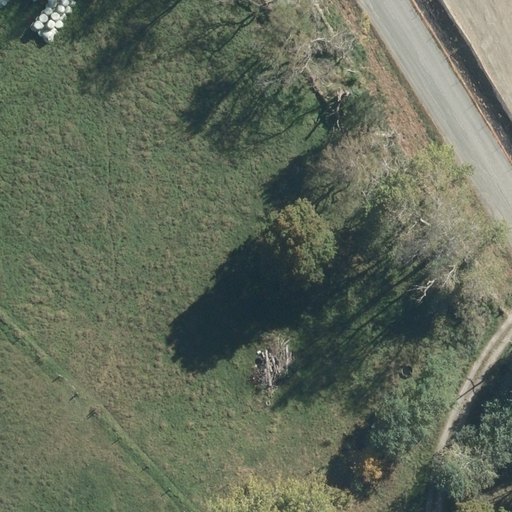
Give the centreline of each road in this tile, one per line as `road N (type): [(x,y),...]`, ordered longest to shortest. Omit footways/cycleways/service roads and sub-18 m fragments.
road 1 (secondary): [(511,243),(357,0)]
road 2 (secondary): [(440,0),(511,115)]
